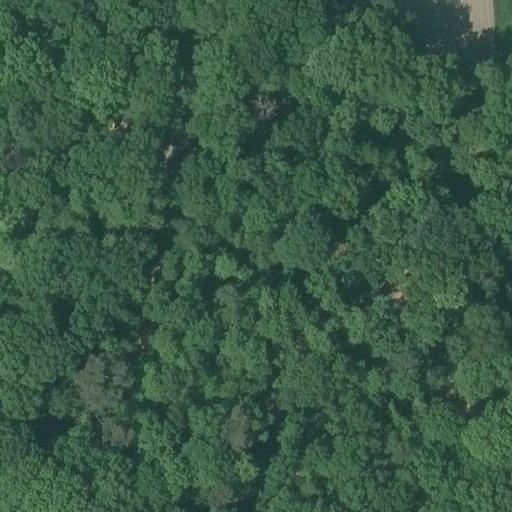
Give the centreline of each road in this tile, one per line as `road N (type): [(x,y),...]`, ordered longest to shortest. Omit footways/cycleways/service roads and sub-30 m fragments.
road 1 (track): [(511,89),(182,113)]
road 2 (unclassified): [(204,0),(162,230)]
